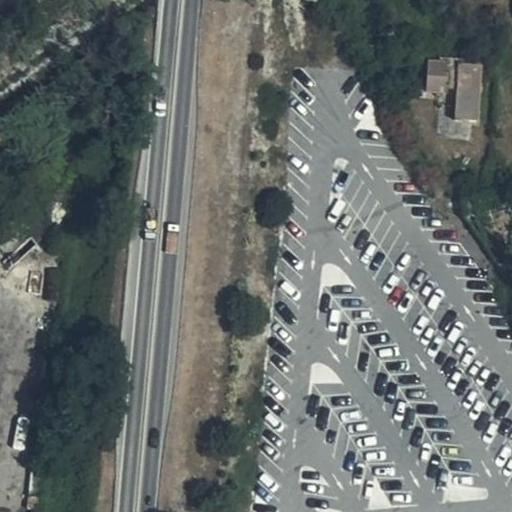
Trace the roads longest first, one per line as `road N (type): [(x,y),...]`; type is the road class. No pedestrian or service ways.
road 1 (primary): [(145,511),(191,0)]
road 2 (primary): [(172,0),(128,511)]
